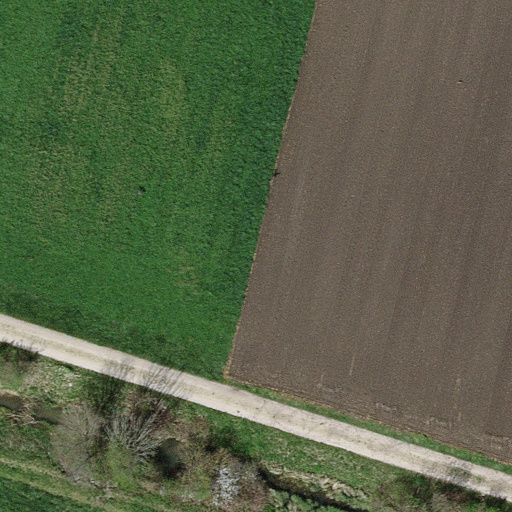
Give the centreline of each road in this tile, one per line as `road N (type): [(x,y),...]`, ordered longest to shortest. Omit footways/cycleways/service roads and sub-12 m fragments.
road 1 (track): [(0,339),(511,500)]
road 2 (track): [(119,511),(0,475)]
